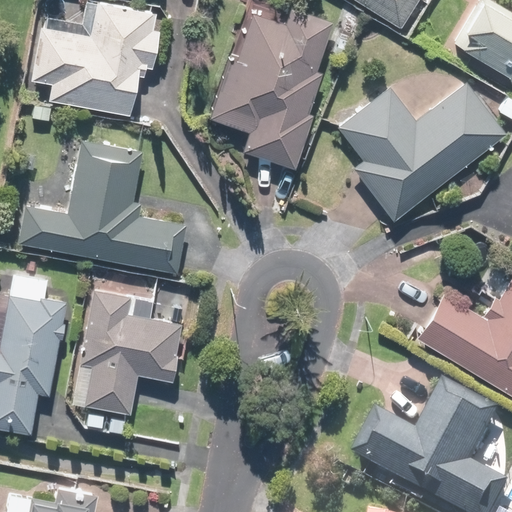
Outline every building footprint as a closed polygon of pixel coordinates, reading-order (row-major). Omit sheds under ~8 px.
[(351,0),(397,28),(414,0),(351,0)] [(511,12),(490,0),(470,0),(445,44),(508,80),(504,88),(511,92),(511,12)] [(48,84),(45,100),(126,115),(133,76),(140,77),(142,68),(149,69),(156,30),(149,29),(152,13),(150,12),(150,11),(99,1),(98,3),(93,2),(93,3),(83,2),(79,23),(44,17),(42,27),(37,27),(27,80),(48,84)] [(238,150),(290,168),(309,114),(304,112),(318,73),(312,71),(329,22),(287,8),(281,24),(248,12),(231,61),(225,59),(204,118),(245,132),(238,150)] [(350,167),(390,220),(502,134),(462,81),(412,120),(385,86),(333,126),(359,160),(350,167)] [(22,204),(14,242),(173,273),(182,224),(135,215),(137,202),(129,201),(139,151),(78,140),(64,212),(35,207),(37,195),(25,192),(23,204),(22,204)] [(438,292),(411,337),(511,397),(511,271),(495,298),(490,296),(478,316),(438,292)] [(59,322),(62,301),(40,297),(44,280),(11,274),(7,294),(5,294),(0,321),(0,427),(26,433),(34,393),(45,395),(56,338),(58,339),(61,323),(59,322)] [(69,403),(127,413),(134,374),(169,380),(173,354),(172,354),(177,323),(146,317),(149,300),(89,289),(69,403)] [(498,411),(441,383),(415,434),(374,413),(351,458),(456,511),(491,511),(506,483),(470,465),(498,411)] [(89,511),(93,494),(53,486),(51,498),(50,498),(49,500),(27,496),(27,497),(6,494),(3,511),(0,510),(0,511),(89,511)]
